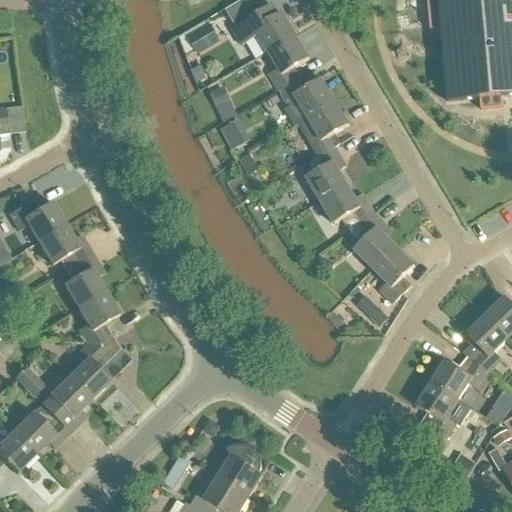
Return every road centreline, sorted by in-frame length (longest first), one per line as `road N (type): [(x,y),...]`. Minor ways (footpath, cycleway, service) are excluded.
road 1 (residential): [(468,263),(308,0)]
road 2 (residential): [(223,362),(141,249),(89,144)]
road 3 (residential): [(341,445),(436,292),(468,263)]
road 4 (residential): [(74,511),(223,362)]
road 5 (residential): [(89,144),(61,0)]
road 6 (residential): [(341,445),(248,387),(223,362)]
road 7 (residential): [(341,445),(448,511)]
